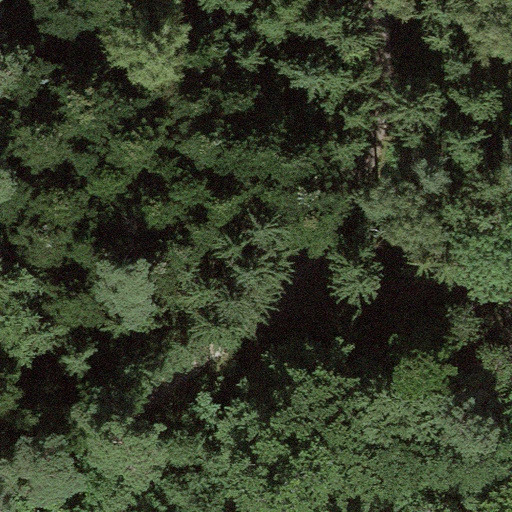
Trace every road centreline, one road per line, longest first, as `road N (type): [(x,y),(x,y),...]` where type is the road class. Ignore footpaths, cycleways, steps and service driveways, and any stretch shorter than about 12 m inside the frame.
road 1 (track): [(0,511),(321,260),(368,185),(385,121),(389,55),(381,0)]
road 2 (track): [(200,356),(511,279)]
